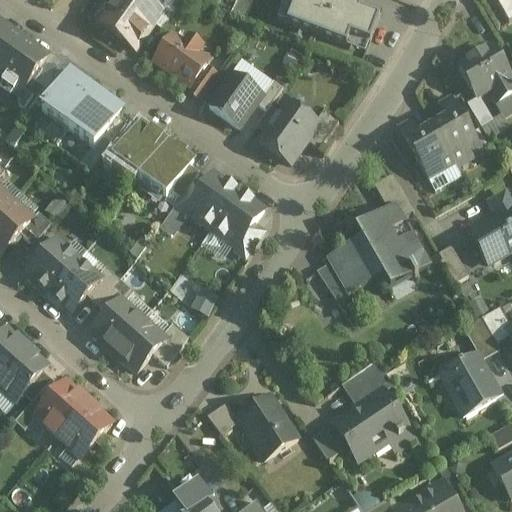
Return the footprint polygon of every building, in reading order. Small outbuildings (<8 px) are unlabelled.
[(141,0),(118,0),(111,10),(107,7),(103,7),(94,20),(95,24),(100,27),(100,28),(135,53),(153,28),(161,16),(160,15),(141,2),(141,0)] [(175,0),(170,0),(160,15),(161,16),(153,28),(162,35),(183,5),(175,0)] [(380,20),(360,13),(363,4),(354,0),(296,0),(286,26),(346,49),(350,39),(369,46),(380,20)] [(511,0),(501,0),(496,3),(509,25),(511,23),(511,0)] [(0,76),(24,43),(0,25),(0,76)] [(184,49),(173,41),(155,65),(190,90),(207,65),(196,57),(201,50),(189,42),(184,49)] [(24,43),(0,76),(0,84),(2,86),(14,95),(14,94),(20,98),(21,99),(25,93),(48,60),(24,43)] [(492,51),(458,72),(476,102),(476,103),(479,101),(488,96),(510,81),(511,81),(492,51)] [(70,75),(42,114),(68,133),(96,93),(70,75)] [(263,101),(231,79),(209,110),(240,132),(257,109),(263,101)] [(511,85),(510,81),(488,96),(495,109),(496,109),(511,97),(511,85)] [(263,101),(257,109),(267,116),(271,110),(283,93),(273,86),(263,101)] [(33,99),(25,93),(21,99),(20,98),(17,102),(18,109),(24,113),(33,99)] [(96,93),(68,133),(94,151),(103,139),(116,121),(122,112),(96,93)] [(511,97),(496,109),(503,121),(511,115),(511,97)] [(479,101),(476,103),(476,102),(467,107),(480,130),(492,122),(479,101)] [(482,156),(452,102),(440,109),(448,123),(434,131),(456,170),(482,156)] [(315,127),(287,107),(280,117),(266,137),(260,146),(290,168),(307,146),(318,129),(315,127)] [(271,110),(267,116),(257,130),(266,137),(280,117),(271,110)] [(318,129),(307,146),(319,154),(340,125),(324,114),(315,127),(318,129)] [(116,121),(103,139),(113,146),(114,144),(126,128),(116,121)] [(492,122),(480,130),(485,137),(497,130),(492,122)] [(118,159),(114,166),(140,184),(168,145),(141,126),(118,159)] [(126,128),(114,144),(124,151),(137,133),(127,126),(126,128)] [(411,127),(400,133),(414,158),(429,185),(456,170),(434,131),(418,140),(411,127)] [(402,137),(392,143),(404,164),(414,158),(402,137)] [(124,151),(114,144),(113,146),(108,152),(118,159),(124,151)] [(168,145),(140,184),(166,202),(182,180),(189,170),(194,163),(168,145)] [(199,176),(189,170),(182,180),(191,187),(193,186),(199,176)] [(204,193),(187,217),(187,218),(212,235),(239,196),(215,178),(204,193)] [(388,214),(354,231),(360,241),(324,259),(327,265),(346,298),(382,278),(389,292),(412,279),(413,281),(417,279),(416,277),(431,270),(404,221),(414,216),(393,178),(374,189),(388,214)] [(191,187),(174,212),(185,220),(187,218),(187,217),(204,193),(193,186),(191,187)] [(0,220),(13,206),(0,194),(0,220)] [(239,196),(212,235),(236,252),(236,253),(253,229),(264,214),(239,196)] [(511,210),(505,198),(490,207),(498,221),(474,235),(492,267),(511,255),(511,210)] [(13,206),(0,220),(0,258),(1,260),(20,238),(33,223),(13,206)] [(33,223),(20,238),(33,250),(50,231),(37,219),(33,223)] [(253,229),(236,253),(236,252),(234,255),(245,262),(264,236),(253,229)] [(53,248),(43,239),(35,248),(45,257),(53,248)] [(45,257),(26,279),(42,294),(41,295),(47,300),(79,264),(56,245),(53,248),(45,257)] [(468,280),(451,251),(438,258),(455,288),(468,280)] [(79,264),(47,300),(53,305),(54,304),(71,319),(87,301),(101,284),(98,281),(79,264)] [(346,298),(327,265),(313,272),(334,304),(346,298)] [(101,284),(87,301),(97,310),(120,285),(105,272),(98,281),(101,284)] [(120,285),(97,310),(108,319),(121,304),(125,307),(134,297),(120,285)] [(193,312),(210,319),(218,298),(201,291),(193,312)] [(108,319),(92,337),(109,352),(107,353),(113,358),(143,324),(125,307),(121,304),(108,319)] [(499,313),(480,323),(496,349),(511,339),(511,338),(509,332),(510,331),(499,313)] [(480,323),(462,334),(477,359),(478,359),(482,366),(499,356),(496,349),(480,323)] [(143,324),(113,358),(119,364),(120,362),(137,377),(153,359),(166,344),(162,341),(143,324)] [(366,372),(336,328),(307,348),(337,393),(366,373),(366,372)] [(189,342),(173,329),(162,341),(166,344),(153,359),(167,371),(189,342)] [(1,340),(0,340),(0,383),(27,352),(6,334),(1,340)] [(27,352),(0,383),(0,392),(17,407),(23,399),(43,377),(48,371),(27,352)] [(477,359),(441,380),(465,422),(496,404),(488,391),(495,388),(482,366),(478,359),(477,359)] [(376,366),(366,372),(366,373),(337,393),(337,394),(347,387),(354,398),(384,378),(376,366)] [(43,377),(23,399),(32,407),(39,400),(52,385),(43,377)] [(384,378),(354,398),(361,409),(381,396),(382,398),(392,391),(384,378)] [(48,408),(34,423),(35,423),(57,443),(89,407),(66,387),(48,408)] [(361,409),(356,413),(358,416),(336,431),(346,447),(358,465),(388,446),(396,457),(414,445),(382,398),(381,396),(361,409)] [(271,399),(236,422),(239,426),(265,464),(298,441),(271,399)] [(39,400),(32,407),(15,426),(25,435),(35,423),(34,423),(48,408),(39,400)] [(89,407),(57,443),(80,463),(95,447),(103,438),(112,428),(89,407)] [(226,407),(207,420),(223,441),(232,434),(231,432),(239,426),(236,422),(226,407)] [(511,431),(510,429),(490,441),(497,453),(511,444),(511,431)] [(331,442),(325,434),(312,442),(327,466),(340,457),(337,452),(346,447),(339,437),(331,442)] [(111,445),(103,438),(95,447),(103,454),(111,445)] [(511,458),(491,470),(510,505),(511,503),(511,458)] [(398,511),(456,511),(442,487),(398,511)] [(196,488),(178,502),(185,511),(201,511),(207,508),(208,509),(210,507),(196,488)] [(371,499),(367,497),(363,497),(359,497),(354,499),(352,501),(349,497),(348,497),(357,511),(374,511),(393,502),(392,501),(380,508),(379,505),(376,502),(374,500),(371,499)] [(398,511),(393,502),(374,511),(398,511)]
